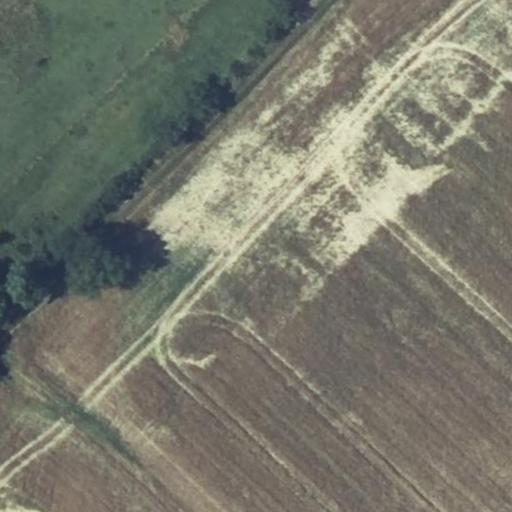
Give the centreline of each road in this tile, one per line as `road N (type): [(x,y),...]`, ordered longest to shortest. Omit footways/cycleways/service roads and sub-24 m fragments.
road 1 (track): [(336,0),(0,328)]
road 2 (track): [(0,369),(67,414),(180,511)]
